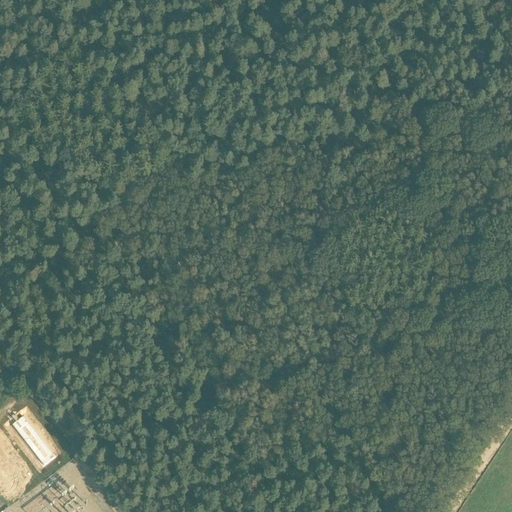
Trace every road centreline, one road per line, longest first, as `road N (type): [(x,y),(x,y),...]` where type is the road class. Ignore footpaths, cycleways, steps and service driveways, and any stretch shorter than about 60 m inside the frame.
road 1 (track): [(118,206),(270,52)]
road 2 (track): [(0,323),(118,206)]
road 3 (track): [(0,121),(118,206)]
